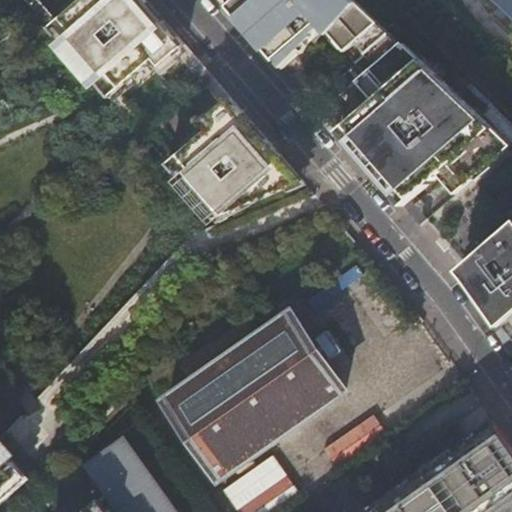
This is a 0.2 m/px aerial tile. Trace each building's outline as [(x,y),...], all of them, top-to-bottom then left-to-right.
[(163,67),(186,46),(154,9),(146,16),(131,0),(84,0),(51,29),(112,98),(156,59),(163,67)] [(131,0),(146,16),(154,9),(145,0),(131,0)] [(224,0),(279,62),(300,53),(299,50),(303,48),(304,49),(313,37),(325,27),(329,31),(345,50),(366,74),(360,79),(377,99),(339,131),(392,192),(405,206),(442,174),(459,193),(509,149),(474,114),(399,42),(379,23),(354,0),(224,0)] [(511,0),(491,0),(511,17),(511,0)] [(329,31),(325,27),(313,37),(317,42),(329,31)] [(231,98),(223,105),(260,147),(268,140),(251,122),(231,98)] [(214,126),(170,165),(218,220),(286,190),(300,178),(268,140),(260,147),(223,105),(208,119),(214,126)] [(511,226),(462,274),(480,297),(498,322),(511,309),(511,226)] [(224,477),(225,479),(229,477),(227,474),(229,473),(228,471),(243,461),(244,462),(246,461),(248,463),(251,461),(250,458),(252,457),(251,456),(266,445),(267,447),(268,446),(270,448),(274,445),(273,442),(275,441),(274,439),(289,429),(290,430),(291,429),(293,432),(296,430),(294,427),(297,425),(297,424),(311,414),(312,415),(314,414),(316,416),(320,413),(319,411),(320,409),(319,408),(334,398),(335,399),(337,398),(339,400),(344,397),(343,394),(345,393),(343,391),(345,389),(340,383),(344,380),(340,376),(337,378),(327,364),(330,361),(327,357),(324,359),(314,345),(317,343),(314,338),(310,340),(301,326),(304,323),(301,319),(297,322),(289,312),(287,314),(285,312),(284,313),(286,315),(284,317),(286,319),(271,330),(269,328),(268,329),(266,326),(261,329),(253,318),(164,381),(171,392),(167,394),(171,400),(168,402),(173,409),(170,411),(172,415),(176,413),(186,427),(183,430),(186,434),(189,432),(199,446),(196,449),(199,453),(203,451),(212,465),(209,468),(212,472),(216,470),(222,478),(224,477)] [(489,511),(503,502),(511,495),(511,444),(497,423),(372,511),(489,511)] [(0,494),(19,478),(12,471),(18,466),(0,445),(0,494)] [(171,511),(143,472),(87,511),(171,511)]
